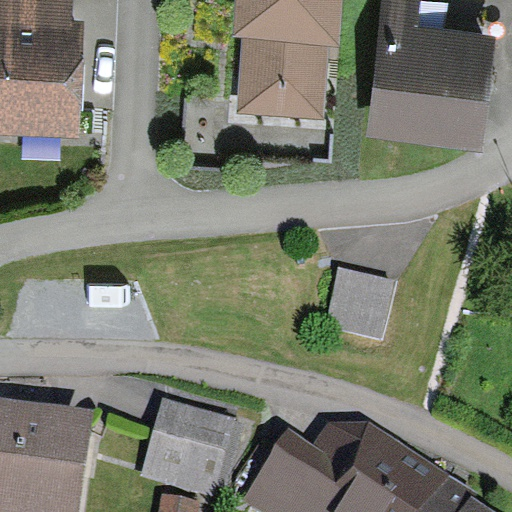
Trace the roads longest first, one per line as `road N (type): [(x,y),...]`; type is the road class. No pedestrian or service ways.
road 1 (unclassified): [(0,357),(215,370),(358,405),(511,479)]
road 2 (residential): [(511,154),(396,201),(125,222)]
road 3 (residential): [(135,0),(125,222)]
road 4 (residential): [(125,222),(66,226),(0,246)]
